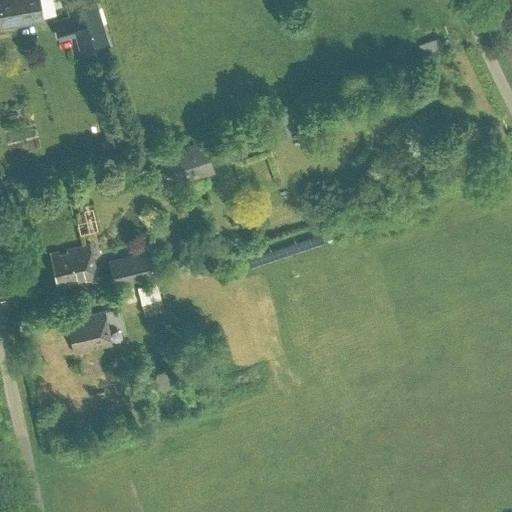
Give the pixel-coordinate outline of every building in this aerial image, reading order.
[(44,17),(40,0),(0,0),(0,14),(1,22),(24,18),(24,21),(44,17)] [(95,0),(64,0),(79,53),(108,45),(95,0)] [(166,186),(214,170),(203,137),(155,152),(166,186)] [(96,274),(88,243),(51,252),(58,283),(96,274)] [(155,272),(149,249),(108,259),(114,282),(155,272)] [(140,314),(159,309),(153,289),(134,294),(140,314)] [(110,342),(103,310),(65,318),(73,351),(110,342)]
